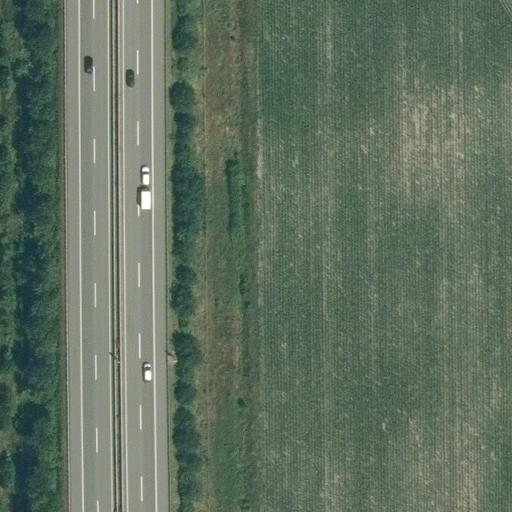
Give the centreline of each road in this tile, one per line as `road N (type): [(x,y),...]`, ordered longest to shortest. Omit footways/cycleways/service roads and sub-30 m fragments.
road 1 (motorway): [(93,0),(98,511)]
road 2 (motorway): [(143,511),(138,0)]
